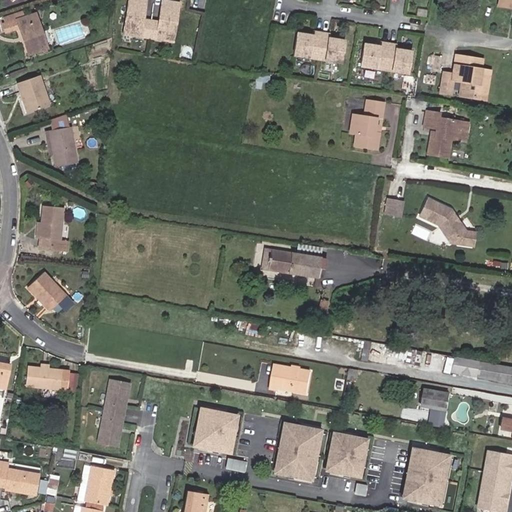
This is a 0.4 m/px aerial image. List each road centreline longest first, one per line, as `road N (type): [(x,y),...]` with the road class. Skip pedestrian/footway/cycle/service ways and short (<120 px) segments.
road 1 (residential): [(0,293),(49,341),(86,357),(263,389)]
road 2 (residential): [(283,0),(423,27)]
road 3 (residential): [(0,145),(12,209),(0,272)]
